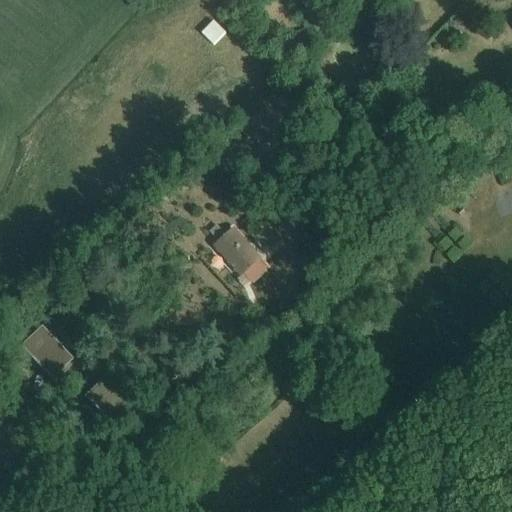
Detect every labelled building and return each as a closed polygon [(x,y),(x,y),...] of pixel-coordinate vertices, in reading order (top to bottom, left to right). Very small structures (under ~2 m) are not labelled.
[(321,23),(277,44),(285,60),(328,38),(321,23)] [(213,24),(201,36),(214,49),(226,36),(213,24)] [(476,143),(456,162),(470,176),(490,157),(476,143)] [(248,238),(266,257),(279,244),(262,226),(248,238)] [(213,249),(241,280),(242,279),(248,285),(265,269),(260,263),(262,261),(234,230),(213,249)] [(89,395),(100,407),(123,386),(112,374),(89,395)] [(365,491),(381,475),(375,469),(370,464),(354,480),(358,484),(365,491)]
